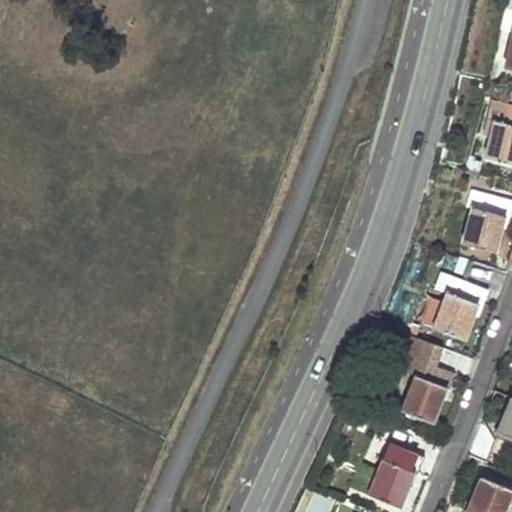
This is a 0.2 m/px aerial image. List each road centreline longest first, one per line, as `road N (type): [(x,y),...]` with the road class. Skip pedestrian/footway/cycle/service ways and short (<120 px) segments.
road 1 (tertiary): [(446,0),(383,238),(255,511)]
road 2 (residential): [(511,292),(426,511)]
